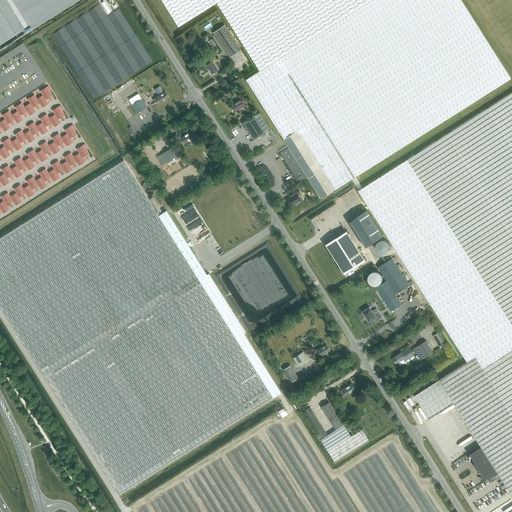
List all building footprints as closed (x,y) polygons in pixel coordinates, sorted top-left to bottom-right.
[(460,0),(161,0),(178,26),(216,2),(259,71),(246,79),(283,139),(288,147),(280,153),(299,183),(307,177),(320,198),(510,78),(460,0)] [(511,0),(476,0),(511,55),(511,0)] [(213,32),(230,57),(241,49),(224,24),(213,32)] [(209,63),(206,65),(212,74),(218,70),(212,61),(210,59),(207,61),(209,63)] [(114,84),(130,75),(125,66),(113,73),(112,71),(108,74),(114,84)] [(93,87),(102,82),(99,76),(90,81),(93,87)] [(0,129),(2,128),(4,132),(11,128),(8,124),(14,120),(17,124),(23,120),(21,116),(27,112),(30,116),(36,112),(33,108),(40,104),(42,108),(48,104),(46,100),(52,96),(47,87),(40,91),(43,95),(37,99),(34,95),(28,99),(30,103),(24,107),(21,103),(15,107),(18,111),(11,115),(9,111),(3,115),(5,119),(0,122),(0,129)] [(159,103),(169,97),(165,91),(155,97),(156,98),(153,99),(155,102),(158,101),(159,103)] [(511,92),(358,190),(467,361),(475,356),(483,368),(511,349),(511,92)] [(241,99),(232,105),(235,111),(245,105),(244,103),(247,101),(243,95),(239,97),(241,99)] [(137,113),(147,107),(142,99),(132,105),(137,113)] [(0,155),(1,155),(4,159),(10,155),(8,151),(14,147),(17,151),(23,147),(20,143),(27,139),(29,143),(35,139),(33,135),(39,131),(42,135),(48,131),(45,127),(52,123),(54,127),(61,123),(58,119),(64,115),(59,106),(52,110),(55,114),(49,118),(46,114),(40,118),(42,122),(36,126),(34,122),(27,126),(30,130),(24,134),(21,130),(15,134),(17,138),(11,142),(8,138),(2,142),(5,146),(0,149),(0,155)] [(259,113),(242,123),(253,140),(269,130),(259,113)] [(0,182),(1,182),(4,186),(10,182),(7,178),(14,174),(16,178),(22,174),(20,170),(26,166),(29,170),(35,166),(32,162),(39,158),(41,162),(48,158),(45,154),(51,150),(54,154),(60,150),(58,146),(64,142),(67,146),(73,142),(70,138),(76,134),(71,126),(65,130),(67,134),(61,138),(58,134),(52,138),(55,142),(48,146),(46,142),(39,146),(42,150),(36,154),(33,150),(27,154),(29,158),(23,162),(21,158),(14,162),(17,166),(11,170),(8,166),(2,170),(4,174),(0,176),(0,182)] [(181,137),(179,139),(181,142),(183,141),(185,143),(194,137),(190,131),(181,137)] [(0,209),(1,209),(3,213),(9,209),(7,205),(13,201),(16,205),(22,201),(19,197),(26,193),(28,197),(35,193),(32,189),(38,185),(41,189),(47,185),(45,181),(51,177),(53,181),(60,177),(57,173),(64,169),(66,173),(72,169),(70,165),(76,161),(79,165),(85,161),(82,157),(89,153),(83,145),(77,149),(79,153),(73,157),(70,153),(64,157),(67,161),(60,165),(58,161),(52,165),(54,169),(48,173),(45,169),(39,173),(42,177),(35,181),(33,177),(26,181),(29,185),(23,189),(20,185),(14,189),(16,193),(10,197),(8,193),(1,197),(4,201),(0,203),(0,209)] [(162,153),(167,161),(177,155),(172,147),(162,153)] [(167,161),(162,153),(157,156),(162,165),(167,161)] [(124,160),(0,237),(0,306),(118,495),(277,395),(281,393),(244,333),(246,332),(209,273),(207,274),(166,210),(158,215),(124,160)] [(297,202),(301,200),(298,196),(301,194),(299,191),(297,188),(288,194),(290,197),(286,199),(290,206),(294,204),(297,205),(297,202)] [(367,209),(358,215),(374,241),(384,235),(367,209)] [(390,246),(390,245),(389,244),(389,243),(388,242),(387,241),(387,240),(386,240),(385,240),(384,239),(383,239),(382,239),(381,240),(380,240),(379,241),(378,241),(377,242),(377,243),(376,244),(376,245),(376,246),(376,247),(376,248),(376,249),(376,250),(377,251),(378,252),(379,253),(380,253),(381,254),(382,254),(383,254),(384,254),(385,253),(386,253),(387,252),(388,251),(389,251),(389,250),(390,249),(390,248),(390,247),(390,246)] [(354,243),(333,256),(343,273),(365,260),(354,243)] [(416,297),(390,257),(377,266),(385,280),(375,287),(390,310),(400,304),(395,297),(397,296),(394,293),(403,288),(411,301),(416,297)] [(374,285),(375,285),(376,285),(377,284),(378,284),(379,284),(379,283),(380,283),(381,282),(381,281),(382,280),(382,279),(382,278),(382,277),(382,276),(382,275),(381,274),(381,273),(380,273),(380,272),(379,271),(378,271),(377,271),(376,270),(375,270),(374,270),(373,270),(373,271),(372,271),(371,271),(370,272),(370,273),(369,273),(368,274),(368,275),(368,276),(368,277),(368,278),(368,279),(368,280),(368,281),(369,281),(369,282),(370,283),(371,283),(371,284),(372,284),(373,285),(374,285)] [(372,311),(370,307),(363,311),(365,315),(365,316),(367,318),(369,322),(374,319),(376,321),(382,317),(379,313),(375,316),(372,311)] [(440,347),(446,344),(439,332),(433,336),(440,347)] [(414,356),(412,352),(415,351),(421,360),(434,352),(426,340),(413,349),(411,350),(409,347),(404,351),(402,352),(401,352),(392,358),(396,364),(397,363),(398,362),(400,366),(405,362),(414,356)] [(320,356),(330,350),(326,344),(317,350),(316,349),(313,350),(315,352),(314,353),(316,355),(319,354),(320,356)] [(511,511),(511,349),(483,368),(475,356),(467,361),(439,379),(454,403),(481,445),(476,448),(477,449),(471,453),(477,462),(474,464),(478,469),(479,471),(481,469),(487,478),(487,479),(497,472),(511,494),(511,511)] [(298,366),(308,360),(303,352),(293,358),(298,366)] [(298,378),(290,365),(283,369),(291,382),(298,378)] [(439,379),(415,395),(429,418),(454,403),(439,379)] [(346,395),(355,389),(352,383),(342,389),(342,390),(340,391),(342,395),(344,393),(346,395)] [(319,385),(313,389),(316,394),(322,390),(319,385)] [(321,407),(328,418),(336,413),(329,402),(321,407)] [(327,435),(310,407),(305,410),(322,438),(327,435)] [(350,436),(346,429),(344,425),(336,413),(328,419),(336,430),(321,440),(334,462),(369,440),(362,429),(350,436)]
